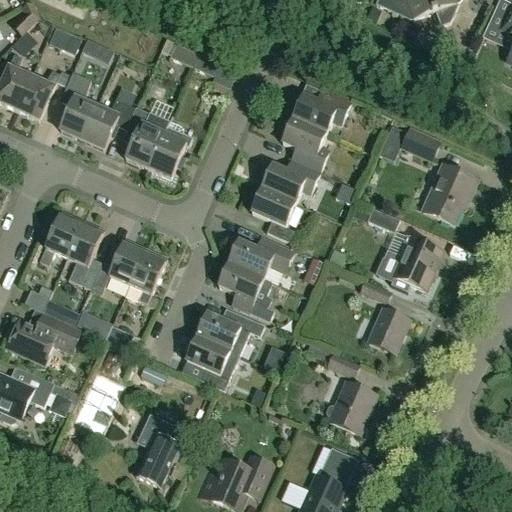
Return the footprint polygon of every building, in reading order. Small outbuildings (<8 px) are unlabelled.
[(314,0),(338,11),(343,0),(342,0),(314,0)] [(343,0),(338,11),(347,15),(352,4),(343,0)] [(435,16),(429,0),(379,0),(376,8),(410,24),(431,17),(435,16)] [(429,0),(435,16),(440,30),(450,27),(457,10),(456,7),(460,6),(462,0),(429,0)] [(511,8),(500,3),(494,17),(506,22),(501,34),(511,38),(511,56),(508,65),(511,66),(511,8)] [(40,23),(33,7),(21,12),(24,19),(12,31),(22,41),(27,36),(40,23)] [(62,53),(68,37),(55,32),(49,47),(62,53)] [(37,46),(27,36),(22,41),(13,49),(23,60),(37,46)] [(193,72),(199,58),(166,43),(160,55),(171,60),(170,61),(193,72)] [(82,55),(95,61),(100,50),(87,44),(82,55)] [(0,108),(16,116),(32,81),(19,75),(22,62),(14,58),(0,90),(0,108)] [(199,58),(193,72),(215,81),(221,68),(199,58)] [(44,87),(32,81),(16,116),(39,126),(60,78),(52,75),(44,87)] [(82,145),(97,112),(83,105),(91,85),(72,77),(60,107),(71,111),(60,135),(82,145)] [(128,81),(124,101),(139,104),(143,85),(128,81)] [(303,100),(292,123),(327,139),(332,128),(340,132),(346,119),(351,108),(328,97),(323,108),(303,100)] [(97,112),(82,145),(104,154),(115,130),(126,135),(136,112),(135,113),(116,104),(110,117),(97,112)] [(136,112),(126,135),(125,136),(136,141),(126,164),(148,173),(164,138),(150,131),(155,120),(136,112)] [(327,139),(292,123),(282,147),(302,156),(297,167),(320,177),(325,166),(330,155),(321,151),(327,139)] [(385,145),(400,151),(406,136),(392,130),(385,145)] [(432,165),(440,147),(411,134),(402,152),(432,165)] [(164,138),(148,173),(171,183),(187,148),(164,138)] [(320,177),(297,167),(292,178),(272,169),(262,193),(296,208),(302,195),(311,199),(320,177)] [(443,170),(423,216),(454,230),(466,203),(469,204),(478,185),(443,170)] [(296,208),(262,193),(251,217),(271,226),(267,237),(293,248),(298,237),(286,232),(296,208)] [(402,221),(406,212),(388,204),(384,213),(402,221)] [(352,218),(368,225),(373,213),(357,206),(352,218)] [(368,225),(394,237),(400,224),(373,213),(368,225)] [(67,262),(83,226),(61,216),(45,253),(40,266),(49,270),(55,257),(67,262)] [(104,235),(83,226),(67,262),(76,267),(69,284),(84,291),(78,304),(84,307),(90,294),(91,294),(102,267),(92,263),(104,235)] [(394,282),(425,295),(443,255),(412,242),(394,282)] [(102,267),(91,294),(101,298),(109,281),(130,290),(146,254),(125,244),(113,272),(102,267)] [(239,245),(229,268),(264,284),(270,271),(285,278),(294,257),(269,245),(264,256),(239,245)] [(168,263),(146,254),(130,290),(142,296),(138,305),(147,309),(168,263)] [(329,265),(343,272),(348,260),(334,254),(329,265)] [(310,269),(321,274),(325,267),(313,262),(310,269)] [(264,284),(229,268),(219,291),(244,302),(239,313),(269,326),(275,315),(268,312),(272,304),(266,301),(273,288),(264,284)] [(361,297),(387,308),(392,297),(366,286),(361,297)] [(24,309),(43,317),(53,295),(42,291),(38,298),(31,294),(24,309)] [(410,325),(383,313),(368,347),(395,358),(410,325)] [(196,341),(240,360),(250,337),(259,341),(264,329),(255,326),(232,315),(227,326),(207,318),(196,341)] [(97,322),(91,337),(106,344),(112,330),(112,329),(97,322)] [(20,325),(7,353),(44,369),(57,341),(45,336),(20,325)] [(134,340),(112,330),(106,344),(105,345),(127,355),(134,340)] [(240,360),(196,341),(186,365),(206,374),(201,385),(224,395),(240,360)] [(359,370),(334,359),(309,349),(306,358),(330,368),(328,372),(354,383),(359,370)] [(165,383),(167,379),(145,369),(140,380),(162,390),(165,383)] [(44,412),(51,395),(72,405),(71,407),(75,409),(80,400),(54,388),(31,378),(26,391),(0,379),(0,412),(21,422),(29,405),(44,412)] [(130,392),(101,379),(78,428),(107,441),(130,392)] [(329,426),(359,439),(377,400),(347,387),(329,426)] [(136,480),(160,492),(173,464),(176,466),(182,451),(151,437),(145,451),(148,453),(136,480)] [(331,452),(318,482),(316,481),(302,511),(337,511),(346,494),(345,494),(340,491),(353,463),(353,462),(331,452)] [(209,477),(199,499),(229,511),(240,511),(250,492),(262,497),(273,471),(251,461),(246,473),(224,464),(217,481),(209,477)]
